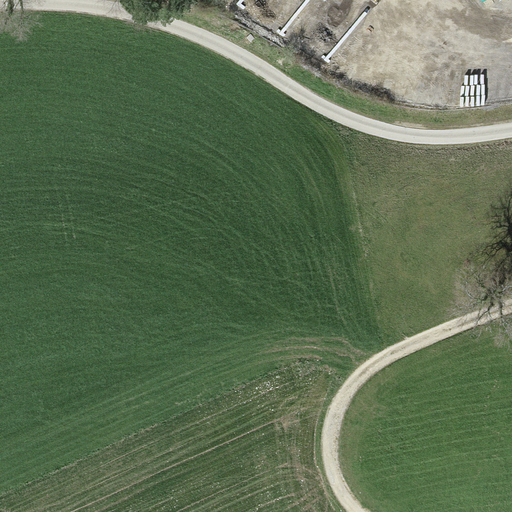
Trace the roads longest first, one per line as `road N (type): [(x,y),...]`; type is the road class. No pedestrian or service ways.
road 1 (track): [(511,129),(404,134),(329,109),(179,27),(104,7),(0,2)]
road 2 (track): [(511,306),(390,354),(339,401),(331,453),(336,480),(359,511)]
